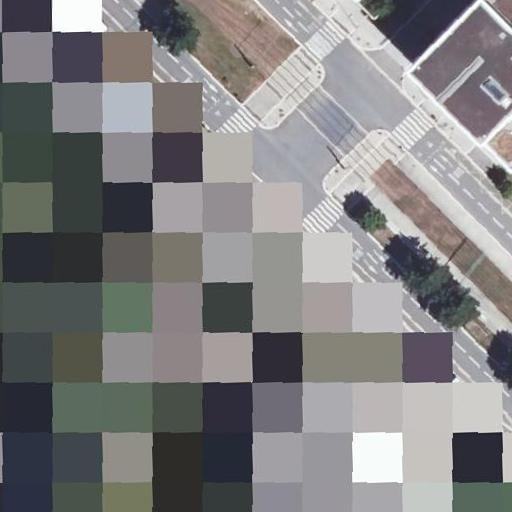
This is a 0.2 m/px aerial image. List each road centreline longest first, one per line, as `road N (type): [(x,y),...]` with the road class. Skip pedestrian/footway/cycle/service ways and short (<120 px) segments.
road 1 (secondary): [(282,171),(511,403)]
road 2 (secondary): [(119,0),(282,171)]
road 3 (secondary): [(511,233),(364,84)]
road 4 (secondary): [(364,84),(278,0)]
